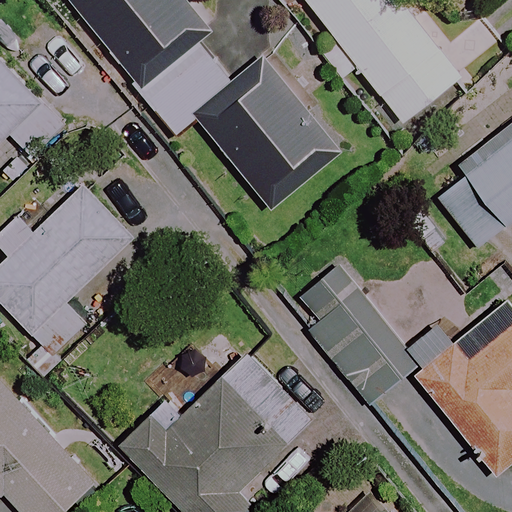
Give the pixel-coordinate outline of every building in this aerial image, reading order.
[(195,118),(234,82),(201,47),(217,32),(186,0),(68,0),(142,79),(134,86),(178,134),(195,118)] [(309,0),(341,38),(319,57),(340,82),(358,67),(405,124),(500,45),(476,17),(449,40),(416,0),(309,0)] [(447,0),(465,21),(490,0),(447,0)] [(66,123),(0,54),(0,141),(13,130),(35,153),(66,123)] [(263,55),(234,82),(195,118),(275,205),(343,141),(263,55)] [(511,111),(454,156),(468,175),(442,194),(482,247),(511,224),(511,111)] [(136,234),(88,185),(39,232),(21,214),(0,234),(0,241),(14,256),(0,269),(0,294),(36,331),(136,234)] [(421,370),(341,263),(294,298),(374,405),(421,370)] [(511,316),(507,310),(423,376),(499,474),(511,463),(511,316)] [(311,415),(250,351),(170,428),(154,412),(123,441),(190,511),(252,511),(258,507),(241,489),(293,439),(315,463),(350,430),(324,403),(311,415)] [(60,511),(102,474),(0,364),(0,495),(15,511),(60,511)] [(343,511),(331,501),(320,511),(399,511),(372,487),(348,511),(343,511)]
